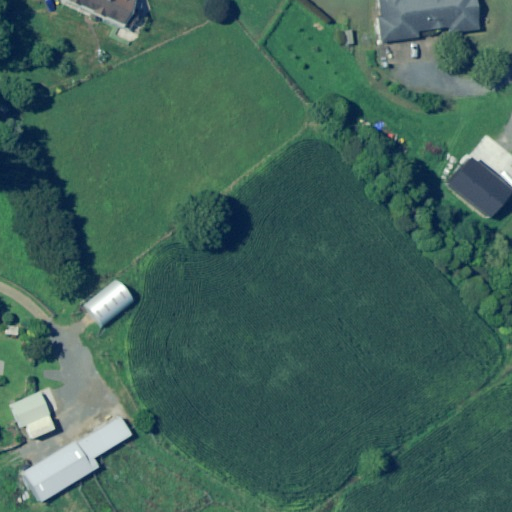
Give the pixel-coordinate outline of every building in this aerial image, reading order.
[(132,9),(134,4),(135,0),(63,0),(63,1),(127,29),(135,11),(132,9)] [(472,0),(387,0),(391,35),(475,27),(472,0)] [(354,28),(343,29),(343,47),(354,47),(354,28)] [(344,296),(335,282),(321,291),(330,305),(344,296)] [(52,430),(37,394),(9,406),(18,428),(23,426),(29,440),(52,430)] [(129,436),(118,418),(75,444),(73,442),(21,473),(38,502),(96,468),(90,459),(129,436)]
